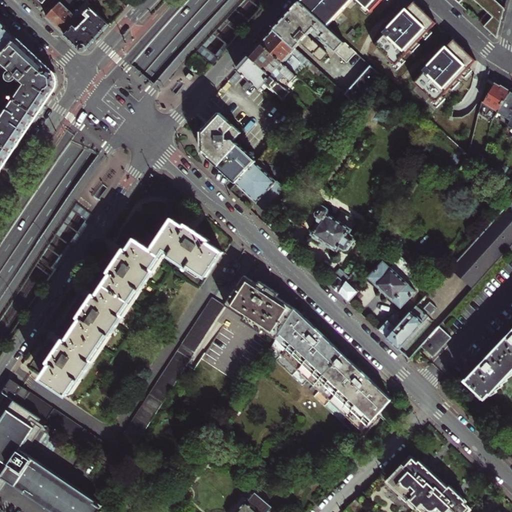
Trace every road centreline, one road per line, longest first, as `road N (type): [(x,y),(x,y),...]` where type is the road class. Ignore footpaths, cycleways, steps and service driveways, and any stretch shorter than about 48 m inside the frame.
road 1 (tertiary): [(157,140),(432,405)]
road 2 (primary): [(0,285),(103,134),(219,0)]
road 3 (primary): [(199,0),(91,125),(0,258)]
road 4 (tertiary): [(0,372),(157,140)]
road 5 (primary): [(0,306),(131,118)]
road 6 (tertiary): [(157,140),(284,0)]
road 7 (primary): [(101,90),(0,238)]
road 8 (primary): [(131,118),(236,0)]
road 9 (residential): [(325,511),(432,405)]
road 10 (tertiary): [(84,73),(0,198)]
road 11 (primary): [(182,0),(101,90)]
